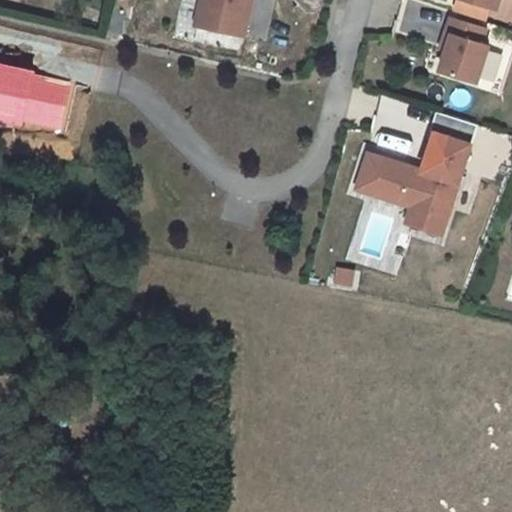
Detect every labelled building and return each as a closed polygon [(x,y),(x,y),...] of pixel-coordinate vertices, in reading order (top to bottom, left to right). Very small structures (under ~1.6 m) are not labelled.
[(196,0),(191,22),(238,34),(247,0),(196,0)] [(500,0),(454,0),(459,1),(487,10),(497,13),(500,0)] [(487,10),(459,1),(454,15),(483,24),(487,10)] [(445,54),(439,73),(476,85),(488,48),(480,46),(485,30),(449,19),(443,36),(450,38),(445,54)] [(450,38),(443,36),(439,52),(445,54),(450,38)] [(73,84),(0,66),(0,124),(59,139),(73,84)] [(410,218),(446,229),(469,153),(433,142),(424,174),(423,178),(413,174),(414,171),(369,157),(358,193),(413,210),(410,218)] [(410,218),(407,227),(443,238),(446,229),(410,218)]
